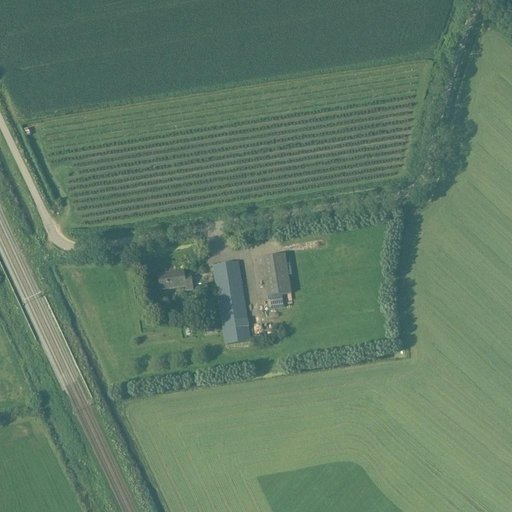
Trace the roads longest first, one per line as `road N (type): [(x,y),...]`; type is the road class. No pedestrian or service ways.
road 1 (unclassified): [(58,240),(82,248),(407,192),(426,172),(478,0)]
road 2 (unclassified): [(58,240),(0,118)]
